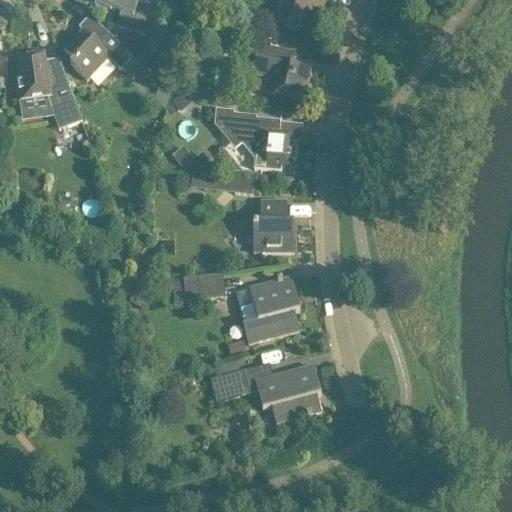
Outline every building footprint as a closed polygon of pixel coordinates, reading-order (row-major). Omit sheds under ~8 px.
[(158,0),(97,0),(95,5),(122,14),(117,29),(136,35),(146,39),(150,28),(146,20),(134,17),(139,2),(150,6),(158,2),(158,0)] [(325,0),(275,0),(275,1),(281,3),(275,23),(289,27),(308,33),(317,6),(323,8),(325,0)] [(134,59),(105,32),(90,18),(79,30),(83,34),(65,53),(75,63),(71,68),(88,84),(109,61),(121,73),(123,70),(134,81),(145,70),(134,59)] [(287,54),(268,50),(260,49),(254,77),(269,80),(266,96),(304,104),(311,73),(284,67),(287,54)] [(75,103),(64,74),(59,62),(46,64),(45,57),(18,61),(21,79),(15,79),(19,104),(48,100),(52,112),(75,103)] [(166,74),(163,84),(173,88),(176,78),(166,74)] [(234,117),(235,114),(216,112),(215,127),(221,135),(243,137),(242,146),(255,162),(254,171),(294,175),(298,145),(294,141),(280,139),(281,124),(257,121),(257,119),(234,117)] [(253,198),(254,184),(237,182),(236,196),(253,198)] [(254,234),(246,242),(254,249),(254,256),(260,256),(264,260),(268,256),(274,256),(294,256),(294,227),(284,227),(285,221),(287,221),(287,205),(267,205),(262,205),(261,227),(254,227),(254,234)] [(224,277),(184,282),(184,285),(187,305),(227,301),(224,277)] [(244,328),(249,348),(300,334),(295,316),(301,314),(292,281),(250,292),(254,308),(241,311),(245,328),(244,328)] [(243,344),(228,348),(232,361),(246,357),(243,344)] [(245,373),(241,374),(238,363),(218,368),(221,380),(210,383),(217,406),(251,396),(245,373)] [(314,369),(256,385),(263,413),(279,409),(284,425),(308,419),(308,421),(313,420),(312,417),(322,415),(318,399),(322,398),(314,369)]
